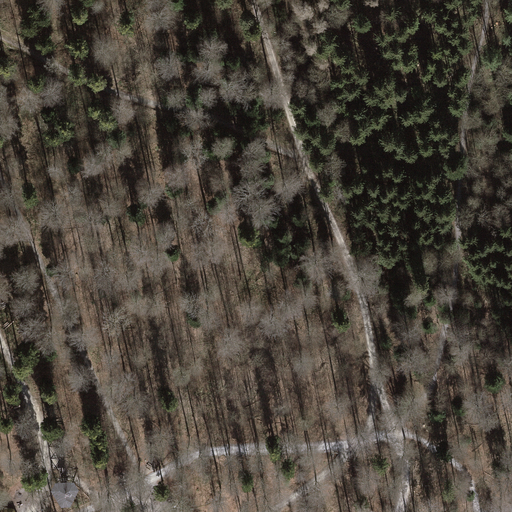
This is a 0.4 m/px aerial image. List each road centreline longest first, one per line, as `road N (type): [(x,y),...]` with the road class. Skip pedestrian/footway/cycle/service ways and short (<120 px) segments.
road 1 (track): [(253,0),(302,156),(357,281),(403,463),(398,511)]
road 2 (track): [(0,174),(145,481)]
road 3 (track): [(0,36),(132,98),(199,112),(302,156)]
road 4 (track): [(92,508),(203,449),(395,437)]
road 5 (track): [(371,353),(369,427),(345,456),(270,511)]
road 6 (track): [(30,511),(42,446),(0,339)]
